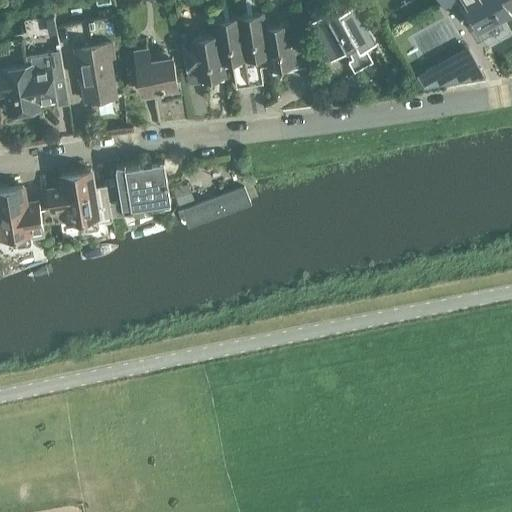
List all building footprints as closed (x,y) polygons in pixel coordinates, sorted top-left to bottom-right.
[(459,0),(476,32),(503,17),(500,12),(509,7),(511,5),(511,0),(441,0),(445,7),(457,0),(459,0)] [(359,48),(375,40),(354,1),(339,9),(336,3),(311,16),(333,55),(356,42),(359,48)] [(264,10),(238,14),(249,83),(263,81),(258,55),(268,53),(271,52),(266,23),(264,10)] [(236,86),(249,83),(238,14),(212,18),(214,33),(219,61),(222,61),(232,59),(236,86)] [(290,20),(266,23),(271,52),(268,53),(270,65),(295,61),(293,53),(303,51),(299,22),(290,23),(290,20)] [(200,76),(224,73),(222,61),(219,61),(214,33),(191,36),(191,41),(183,42),(187,70),(199,69),(200,76)] [(85,100),(116,95),(110,57),(113,57),(110,42),(81,46),(83,61),(75,62),(78,82),(82,82),(85,100)] [(142,94),(178,88),(172,54),(150,57),(148,46),(134,49),(142,94)] [(28,63),(33,94),(39,93),(40,100),(57,98),(53,78),(65,76),(61,48),(27,54),(28,63)] [(8,113),(41,107),(40,100),(39,93),(33,94),(28,63),(0,67),(0,69),(0,71),(0,93),(5,93),(8,113)] [(416,74),(424,87),(438,85),(428,67),(416,74)] [(120,189),(107,191),(111,214),(123,212),(133,211),(132,205),(170,199),(164,159),(140,163),(139,157),(125,159),(125,163),(117,162),(117,167),(120,189)] [(111,214),(107,191),(107,189),(94,191),(90,168),(61,173),(63,186),(48,188),(51,210),(66,207),(68,220),(81,218),(82,220),(83,227),(86,229),(97,228),(99,225),(98,221),(112,219),(111,214)] [(193,219),(248,196),(242,180),(186,203),(193,219)] [(173,187),(179,202),(192,197),(186,182),(173,187)] [(26,202),(23,184),(0,187),(0,232),(1,236),(14,234),(14,236),(15,243),(18,245),(29,244),(31,241),(31,237),(44,235),(39,200),(26,202)]
